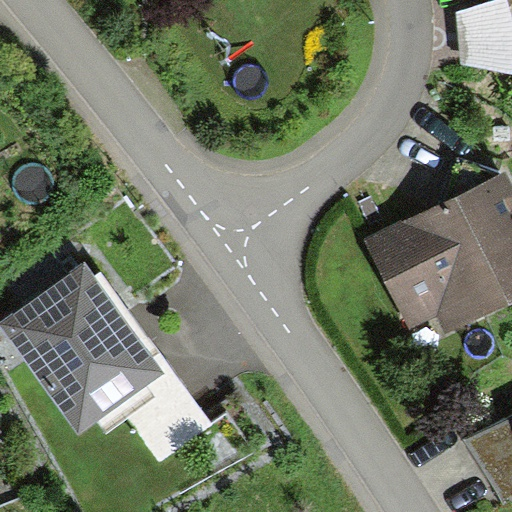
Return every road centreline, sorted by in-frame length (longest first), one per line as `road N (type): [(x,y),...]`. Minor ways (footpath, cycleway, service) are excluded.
road 1 (residential): [(409,511),(224,243)]
road 2 (residential): [(224,243),(348,148),(393,98),(407,43),(399,0)]
road 3 (residential): [(224,243),(24,0)]
